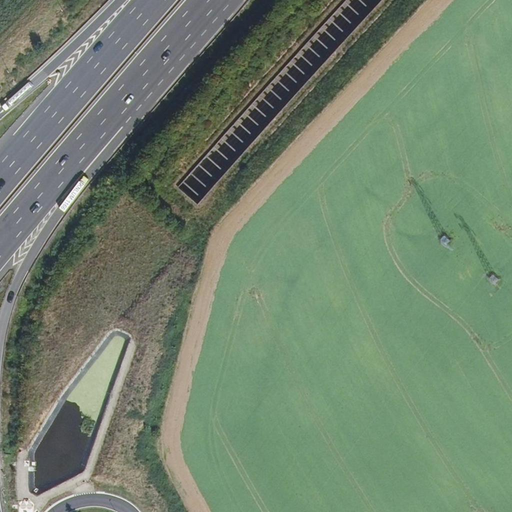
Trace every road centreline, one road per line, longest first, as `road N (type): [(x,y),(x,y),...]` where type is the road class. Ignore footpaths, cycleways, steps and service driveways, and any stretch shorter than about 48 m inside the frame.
road 1 (motorway): [(0,244),(210,0)]
road 2 (motorway): [(153,0),(0,176)]
